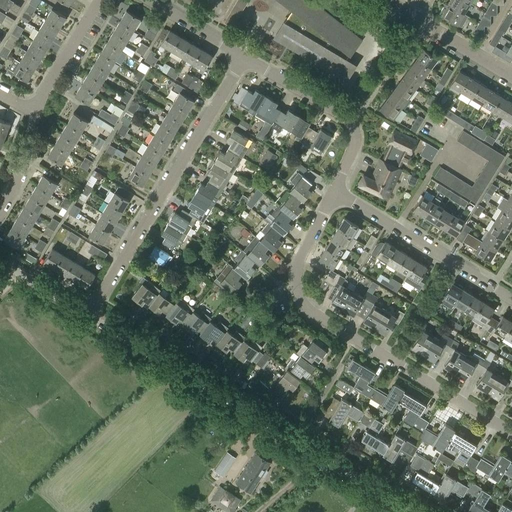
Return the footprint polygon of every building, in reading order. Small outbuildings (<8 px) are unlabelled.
[(7,12),(9,9),(13,3),(8,0),(7,0),(2,9),(7,12)] [(231,28),(247,2),(244,0),(236,0),(223,23),(231,28)] [(360,42),(306,0),(277,0),(291,11),(283,23),(274,38),(338,76),(340,77),(343,78),(346,77),(348,75),(350,73),(351,71),(351,68),(350,65),(349,63),(347,61),(345,60),(348,55),(349,56),(360,42)] [(469,4),(463,0),(449,0),(447,4),(463,14),(469,4)] [(16,13),(20,7),(13,3),(9,9),(16,13)] [(29,3),(26,9),(33,13),(36,8),(29,3)] [(490,17),(496,16),(496,6),(491,3),(484,13),(490,17)] [(446,7),(445,9),(443,7),(439,14),(461,27),(467,17),(463,14),(447,4),(446,7)] [(27,23),(31,17),(33,13),(26,9),(23,13),(20,19),(27,23)] [(59,29),(65,18),(51,9),(45,20),(59,29)] [(133,31),(140,20),(126,11),(119,22),(133,31)] [(9,29),(14,20),(1,12),(0,14),(0,21),(2,22),(1,24),(9,29)] [(508,27),(511,20),(511,19),(511,17),(511,14),(508,12),(502,23),(508,27)] [(483,27),(489,27),(490,17),(484,13),(478,24),(483,27)] [(52,39),(59,29),(45,20),(38,30),(52,39)] [(127,41),(133,31),(119,22),(113,33),(127,41)] [(505,32),(508,27),(502,23),(498,30),(497,29),(495,33),(501,37),(504,32),(505,32)] [(23,36),(24,35),(21,33),(23,29),(16,24),(13,30),(23,36)] [(477,37),(483,37),(483,27),(478,24),(472,34),(477,37)] [(158,31),(151,27),(149,30),(148,29),(144,36),(152,41),(155,36),(158,31)] [(21,40),(23,36),(13,30),(7,40),(14,44),(18,38),(21,40)] [(46,50),(52,39),(38,30),(32,41),(46,50)] [(172,52),(180,38),(169,31),(161,45),(172,52)] [(121,52),(127,41),(113,33),(106,43),(121,52)] [(494,48),(501,37),(495,33),(488,44),(494,48)] [(182,58),(190,44),(180,38),(172,52),(182,58)] [(8,55),(10,50),(14,44),(7,40),(0,51),(8,55)] [(40,60),(46,50),(32,41),(25,51),(40,60)] [(114,62),(121,52),(106,43),(100,53),(114,62)] [(142,43),(138,48),(146,53),(149,47),(142,43)] [(192,64),(201,50),(190,44),(182,58),(192,64)] [(146,53),(138,48),(136,52),(143,56),(146,53)] [(40,60),(25,51),(22,49),(19,54),(23,56),(19,62),(33,71),(40,60)] [(153,66),(157,59),(154,56),(155,53),(150,50),(144,61),(153,66)] [(203,71),(212,56),(201,50),(192,64),(203,71)] [(429,70),(436,60),(423,50),(415,60),(429,70)] [(108,73),(114,62),(100,53),(94,64),(108,73)] [(422,79),(429,70),(415,60),(409,69),(422,79)] [(27,81),(33,71),(19,62),(13,73),(27,81)] [(170,66),(164,63),(160,70),(171,77),(175,69),(177,65),(175,63),(171,65),(170,66)] [(101,83),(108,73),(94,64),(87,74),(101,83)] [(142,79),(145,73),(137,69),(134,74),(142,79)] [(181,83),(185,75),(175,69),(171,77),(181,83)] [(415,89),(422,79),(409,69),(401,79),(415,89)] [(446,81),(452,72),(446,69),(441,78),(446,81)] [(461,92),(469,78),(459,71),(450,86),(461,92)] [(95,93),(101,83),(87,74),(81,85),(95,93)] [(443,86),(446,81),(441,78),(437,83),(443,86)] [(471,98),(480,84),(469,78),(461,92),(471,98)] [(408,99),(415,89),(401,79),(394,89),(408,99)] [(148,89),(152,84),(145,80),(142,85),(148,89)] [(203,83),(198,80),(196,83),(192,80),(188,88),(197,93),(203,83)] [(482,105),(490,90),(480,84),(471,98),(482,105)] [(89,104),(95,93),(81,85),(74,96),(89,104)] [(187,113),(193,102),(187,98),(190,93),(176,85),(173,90),(179,94),(172,104),(187,113)] [(127,91),(118,86),(116,90),(122,94),(122,95),(129,100),(135,89),(130,86),(127,91)] [(400,109),(408,99),(394,89),(387,99),(400,109)] [(492,111),(501,97),(490,90),(482,105),(492,111)] [(266,97),(254,91),(252,94),(247,91),(238,106),(248,112),(250,108),(257,111),(257,112),(266,97)] [(433,102),(436,97),(431,94),(428,99),(428,100),(433,102)] [(271,126),(280,111),(274,108),(276,104),(266,97),(257,112),(257,111),(254,116),(261,120),(271,126)] [(502,117),(511,103),(501,97),(492,111),(502,117)] [(393,119),(400,109),(387,99),(379,109),(393,119)] [(136,110),(139,105),(133,101),(129,106),(136,110)] [(511,123),(511,103),(502,117),(511,123)] [(114,125),(123,110),(114,104),(110,111),(112,112),(110,116),(101,110),(97,116),(114,125)] [(181,123),(187,113),(172,104),(166,114),(181,123)] [(446,117),(449,111),(445,108),(441,114),(446,117)] [(298,117),(287,110),(285,114),(280,111),(271,126),(280,131),(282,127),(289,131),(298,117)] [(456,123),(460,117),(449,111),(446,117),(456,123)] [(130,120),(133,116),(126,112),(123,117),(126,119),(127,117),(130,120)] [(81,133),(87,122),(73,113),(67,124),(81,133)] [(174,134),(181,123),(166,114),(160,125),(174,134)] [(110,132),(113,128),(113,127),(93,115),(90,121),(110,132)] [(420,124),(424,118),(418,115),(415,120),(420,124)] [(304,145),(312,131),(306,127),(309,123),(298,117),(289,131),(296,135),(294,140),(304,145)] [(467,130),(470,124),(460,117),(456,123),(467,130)] [(0,134),(5,136),(10,124),(0,120),(0,134)] [(246,131),(250,124),(242,120),(238,127),(246,131)] [(415,132),(420,124),(415,120),(409,129),(415,132)] [(126,132),(129,128),(122,123),(119,128),(126,132)] [(74,143),(81,133),(67,124),(60,135),(74,143)] [(477,136),(480,130),(470,124),(467,130),(477,136)] [(168,144),(174,134),(160,125),(154,135),(168,144)] [(124,137),(126,132),(119,128),(116,133),(124,137)] [(331,136),(320,129),(317,133),(312,131),(304,145),(313,151),(318,154),(320,150),(322,151),(331,136)] [(242,157),(243,155),(247,148),(243,146),(247,139),(232,130),(226,142),(230,144),(228,148),(242,157)] [(256,136),(262,139),(265,134),(259,130),(256,136)] [(487,142),(491,136),(480,130),(477,136),(487,142)] [(461,145),(468,135),(462,131),(456,141),(461,145)] [(362,175),(358,184),(387,198),(400,170),(399,169),(402,162),(408,165),(412,156),(410,156),(416,142),(393,132),(390,139),(387,146),(388,146),(381,161),(379,160),(374,172),(370,179),(367,178),(362,175)] [(68,154),(74,143),(60,135),(54,145),(68,154)] [(162,155),(168,144),(154,135),(147,146),(162,155)] [(467,148),(473,138),(468,135),(461,145),(467,148)] [(102,146),(105,140),(98,136),(95,141),(102,146)] [(472,151),(478,141),(473,138),(467,148),(472,151)] [(336,139),(332,146),(338,149),(342,142),(336,139)] [(99,151),(102,146),(98,143),(95,141),(91,146),(99,151)] [(477,155),(483,145),(478,141),(472,151),(477,155)] [(431,161),(438,150),(427,143),(420,154),(431,161)] [(61,165),(68,154),(54,145),(47,156),(61,165)] [(114,153),(116,149),(109,145),(107,149),(114,153)] [(482,158),(489,148),(483,145),(477,155),(482,158)] [(155,165),(162,155),(147,146),(141,156),(155,165)] [(242,157),(228,148),(224,155),(219,152),(213,162),(232,173),(235,167),(242,157)] [(498,167),(504,158),(489,148),(482,158),(488,161),(488,160),(498,167)] [(111,158),(114,153),(107,149),(104,154),(111,158)] [(116,149),(114,153),(122,159),(125,154),(116,149)] [(267,169),(275,156),(268,151),(260,165),(267,169)] [(149,176),(155,165),(141,156),(135,167),(149,176)] [(89,167),(92,162),(85,157),(82,162),(89,167)] [(495,172),(498,167),(488,160),(488,161),(485,166),(495,172)] [(87,171),(89,167),(82,162),(79,166),(87,171)] [(222,190),(227,181),(232,173),(213,162),(206,174),(211,176),(208,181),(222,190)] [(507,171),(510,166),(504,162),(501,168),(507,171)] [(492,178),(495,172),(485,166),(481,171),(492,178)] [(142,186),(149,176),(135,167),(128,178),(142,186)] [(439,181),(445,171),(439,168),(433,177),(439,181)] [(444,184),(450,174),(445,171),(439,181),(444,184)] [(488,183),(492,178),(481,171),(478,177),(488,183)] [(308,197),(311,194),(306,189),(310,184),(297,173),(289,182),(294,185),(289,190),(303,201),(307,196),(308,197)] [(269,174),(263,180),(268,184),(273,178),(269,174)] [(455,178),(450,174),(444,184),(449,187),(455,178)] [(50,195),(57,184),(42,175),(36,186),(50,195)] [(485,188),(488,183),(478,177),(475,182),(485,188)] [(455,191),(461,181),(455,178),(449,187),(455,191)] [(222,190),(208,181),(204,187),(200,185),(194,195),(208,203),(212,197),(216,200),(222,190)] [(460,194),(466,184),(461,181),(455,191),(460,194)] [(481,193),(485,188),(475,182),(471,187),(481,193)] [(86,183),(83,188),(90,192),(93,188),(90,185),(86,183)] [(494,192),(497,187),(491,183),(488,188),(494,192)] [(438,192),(442,187),(437,184),(434,189),(438,192)] [(471,188),(466,184),(460,194),(475,203),(481,193),(471,187),(471,188)] [(44,206),(50,195),(36,186),(29,197),(44,206)] [(449,199),(452,193),(442,187),(438,192),(449,199)] [(83,188),(80,192),(88,197),(90,192),(83,188)] [(277,206),(279,208),(279,207),(293,218),(297,213),(298,214),(301,210),(296,206),(301,200),(303,202),(303,201),(289,190),(289,191),(286,189),(274,204),(277,206)] [(122,212),(128,202),(114,193),(107,204),(122,212)] [(202,222),(207,214),(203,211),(208,203),(194,195),(187,207),(191,209),(188,214),(202,222)] [(249,199),(242,195),(239,200),(245,204),(249,199)] [(432,203),(431,202),(421,196),(412,211),(423,217),(432,203)] [(460,204),(463,199),(459,196),(455,201),(460,204)] [(511,217),(511,202),(507,200),(507,199),(503,196),(496,207),(501,210),(500,210),(511,217)] [(38,216),(44,206),(29,197),(23,207),(38,216)] [(69,207),(72,201),(65,197),(62,202),(69,207)] [(433,224),(442,209),(437,206),(440,200),(435,197),(431,202),(432,203),(423,217),(433,224)] [(89,221),(91,216),(80,210),(81,209),(79,208),(82,203),(76,199),(70,209),(89,221)] [(59,206),(67,210),(69,207),(62,202),(59,206)] [(115,223),(122,212),(107,204),(101,214),(115,223)] [(481,213),(484,208),(478,204),(475,209),(481,213)] [(277,206),(269,215),(274,219),(270,224),(283,235),(287,229),(288,230),(292,226),(287,222),(290,217),(292,219),(293,218),(279,207),(279,208),(277,206)] [(31,227),(38,216),(23,207),(16,218),(31,227)] [(89,221),(70,209),(64,219),(68,221),(71,215),(83,222),(84,221),(87,223),(89,221)] [(444,230),(453,215),(442,209),(433,224),(444,230)] [(202,222),(188,214),(180,210),(177,215),(174,213),(168,223),(181,232),(186,234),(190,228),(195,219),(202,223),(202,222)] [(508,229),(511,223),(511,217),(500,210),(494,221),(508,229)] [(109,233),(115,223),(101,214),(95,224),(109,233)] [(454,237),(463,222),(453,215),(444,230),(454,237)] [(25,237),(31,227),(16,218),(10,228),(25,237)] [(56,228),(59,222),(52,218),(49,223),(56,228)] [(351,237),(357,227),(343,219),(337,228),(351,237)] [(502,240),(508,229),(494,221),(487,231),(502,240)] [(51,237),(56,228),(49,223),(43,232),(51,237)] [(162,242),(176,251),(181,242),(186,234),(181,232),(168,223),(161,235),(165,237),(162,242)] [(269,224),(267,223),(261,231),(259,230),(254,237),(267,248),(272,252),(277,246),(278,247),(282,243),(277,239),(281,234),(282,235),(283,235),(270,224),(269,224)] [(103,244),(109,233),(95,224),(88,235),(103,244)] [(18,248),(25,237),(10,228),(3,239),(18,248)] [(344,248),(351,237),(337,228),(330,239),(344,248)] [(495,250),(481,241),(467,233),(466,232),(462,230),(456,240),(461,243),(462,242),(475,250),(474,252),(488,261),(495,250)] [(70,241),(75,234),(70,231),(66,239),(70,241)] [(495,250),(502,240),(487,231),(481,241),(495,250)] [(79,237),(75,234),(70,241),(75,244),(79,237)] [(376,238),(371,234),(364,245),(370,248),(376,238)] [(265,260),(268,256),(263,253),(267,248),(254,237),(242,251),(259,265),(263,259),(265,260)] [(338,258),(344,248),(330,239),(324,249),(338,258)] [(44,249),(46,245),(39,240),(37,244),(44,249)] [(176,251),(162,242),(158,248),(154,245),(148,256),(162,265),(166,267),(170,261),(176,251)] [(394,249),(384,243),(382,246),(380,245),(378,245),(376,245),(374,246),(364,264),(369,267),(372,262),(374,263),(376,263),(378,262),(380,260),(385,263),(394,249)] [(41,253),(44,249),(37,244),(34,249),(41,253)] [(91,255),(95,248),(91,245),(87,252),(91,255)] [(102,261),(106,254),(95,248),(91,255),(102,261)] [(54,270),(62,255),(51,249),(43,263),(54,270)] [(331,269),(338,258),(324,249),(317,260),(331,269)] [(395,269),(404,256),(394,249),(385,263),(395,269)] [(242,251),(240,250),(233,259),(237,262),(233,268),(245,278),(250,273),(252,274),(255,271),(250,267),(254,262),(259,265),(242,251)] [(363,259),(367,252),(364,250),(359,257),(363,259)] [(34,264),(37,258),(27,252),(24,258),(34,264)] [(64,276),(73,262),(62,255),(54,270),(64,276)] [(406,276),(415,262),(404,256),(395,269),(406,276)] [(74,282),(83,268),(73,262),(64,276),(74,282)] [(420,287),(426,278),(421,274),(424,268),(415,262),(406,276),(416,282),(415,284),(420,287)] [(232,269),(227,264),(215,279),(232,293),(237,287),(238,288),(241,284),(236,280),(240,275),(245,279),(245,278),(233,268),(232,269)] [(85,289),(94,274),(83,268),(74,282),(85,289)] [(336,281),(339,276),(329,271),(326,275),(336,281)] [(326,275),(319,288),(323,291),(328,284),(333,286),(336,281),(326,275)] [(341,309),(351,292),(346,289),(348,284),(347,281),(339,276),(336,281),(333,286),(338,290),(330,302),(341,309)] [(388,282),(386,286),(396,292),(401,284),(391,277),(388,282)] [(144,301),(149,305),(158,293),(159,291),(142,278),(138,282),(141,283),(131,297),(137,301),(136,302),(140,306),(144,301)] [(374,293),(379,283),(373,280),(368,290),(374,293)] [(447,290),(442,288),(435,298),(451,308),(453,304),(461,290),(461,288),(457,286),(455,287),(451,284),(447,290)] [(463,310),(471,296),(461,290),(453,304),(463,310)] [(365,306),(370,296),(366,293),(362,298),(351,292),(341,309),(343,310),(342,312),(349,316),(351,314),(353,315),(360,303),(365,306)] [(164,298),(158,293),(149,305),(148,306),(154,310),(153,312),(157,315),(161,310),(166,314),(175,302),(176,300),(167,293),(164,298)] [(374,328),(383,311),(372,304),(376,299),(370,296),(365,306),(370,308),(362,321),(374,328)] [(473,317),(482,303),(471,296),(463,310),(473,317)] [(192,312),(193,310),(184,303),(178,298),(176,300),(175,302),(166,314),(165,316),(171,320),(170,322),(174,325),(178,319),(183,323),(192,311),(192,312)] [(487,331),(492,321),(487,318),(492,309),(482,303),(473,317),(474,317),(472,320),(482,326),(481,327),(487,331)] [(198,316),(192,312),(192,311),(183,323),(182,325),(188,330),(187,331),(191,334),(195,329),(200,333),(209,321),(210,319),(201,312),(198,316)] [(394,317),(383,311),(374,328),(384,334),(392,321),(397,325),(403,315),(398,312),(394,317)] [(511,324),(502,318),(498,324),(492,321),(487,331),(492,334),(493,331),(504,338),(511,324)] [(453,327),(456,322),(450,319),(447,323),(453,327)] [(215,326),(209,321),(200,333),(199,334),(205,339),(204,341),(208,344),(212,338),(216,342),(217,342),(226,330),(227,328),(218,321),(215,326)] [(460,330),(462,326),(456,322),(453,327),(460,330)] [(423,355),(432,339),(421,332),(425,326),(419,323),(414,332),(419,336),(411,348),(423,355)] [(232,335),(226,330),(217,342),(216,342),(215,343),(222,348),(221,350),(225,353),(228,348),(233,352),(243,340),(242,340),(244,338),(235,331),(232,335)] [(481,341),(497,349),(501,343),(485,334),(481,341)] [(443,345),(432,339),(423,355),(433,361),(441,349),(446,352),(452,342),(446,339),(443,345)] [(249,345),(243,340),(233,352),(232,353),(238,358),(237,359),(241,363),(245,357),(250,361),(251,360),(255,363),(255,364),(262,355),(258,352),(261,347),(252,340),(249,345)] [(325,352),(311,341),(307,347),(303,344),(296,353),(300,356),(310,363),(314,359),(319,363),(322,359),(321,357),(325,352)] [(454,374),(464,357),(453,351),(456,345),(452,342),(446,352),(451,355),(443,367),(454,374)] [(260,368),(269,357),(263,353),(262,355),(255,364),(260,368)] [(484,359),(474,353),(471,356),(466,355),(464,358),(464,357),(454,374),(465,380),(472,368),(478,371),(485,358),(484,359)] [(300,356),(295,362),(291,359),(284,368),(298,378),(302,373),(307,378),(310,374),(309,373),(314,367),(310,364),(310,363),(300,356)] [(486,392),(496,376),(485,370),(488,364),(490,361),(485,358),(478,371),(482,374),(475,386),(486,392)] [(375,373),(352,359),(347,367),(346,370),(347,371),(348,369),(360,376),(352,389),(368,399),(374,389),(367,385),(369,381),(369,382),(375,373)] [(298,378),(284,368),(286,370),(281,376),(277,372),(270,382),(284,393),(288,388),(292,392),(296,387),(294,386),(299,380),(298,379),(298,378)] [(511,387),(511,386),(511,373),(507,383),(496,376),(486,392),(497,399),(506,384),(511,387)] [(396,403),(402,392),(404,390),(394,385),(387,397),(374,389),(368,399),(381,406),(380,407),(383,409),(383,408),(390,412),(396,403)] [(421,433),(424,429),(428,423),(417,417),(419,415),(425,406),(402,392),(396,403),(397,404),(398,402),(410,409),(402,422),(411,427),(421,433)] [(359,421),(364,413),(350,404),(350,403),(349,402),(348,403),(341,399),(340,401),(334,397),(325,413),(330,416),(328,420),(337,426),(345,414),(358,422),(358,421),(359,421)] [(379,423),(364,413),(359,421),(360,422),(359,423),(368,428),(366,431),(360,440),(383,454),(389,444),(387,443),(386,444),(375,437),(382,425),(386,419),(383,417),(379,423)] [(447,443),(453,432),(454,431),(445,425),(437,437),(424,429),(421,433),(418,438),(432,447),(431,448),(433,449),(434,448),(441,452),(447,443)] [(460,449),(453,460),(453,461),(453,462),(474,474),(477,469),(475,468),(478,462),(468,456),(469,454),(470,455),(476,446),(453,432),(447,443),(448,444),(449,442),(460,449)] [(402,439),(395,434),(389,444),(383,454),(381,455),(391,461),(399,449),(411,457),(417,448),(404,440),(404,438),(403,437),(402,439)] [(223,476),(235,458),(227,452),(215,470),(223,476)] [(263,478),(267,472),(265,470),(270,463),(255,453),(235,483),(250,493),(260,477),(263,478)] [(450,466),(453,462),(453,461),(453,460),(441,453),(437,458),(450,466)] [(433,465),(430,463),(424,459),(416,454),(410,465),(418,470),(417,472),(416,472),(411,480),(433,493),(439,483),(438,482),(437,484),(426,477),(433,465)] [(504,471),(510,462),(509,462),(510,460),(500,454),(493,466),(480,458),(478,462),(475,468),(498,482),(504,471)] [(452,478),(445,474),(439,483),(433,493),(432,495),(442,501),(449,489),(462,497),(466,491),(468,488),(466,486),(466,487),(454,479),(455,478),(453,477),(452,478)] [(491,511),(483,506),(490,494),(469,481),(466,486),(468,488),(466,491),(475,497),(473,501),(472,500),(467,510),(470,511),(491,511)] [(226,511),(231,511),(239,500),(220,487),(210,501),(226,511)] [(511,511),(511,509),(501,503),(496,511),(511,511)]
